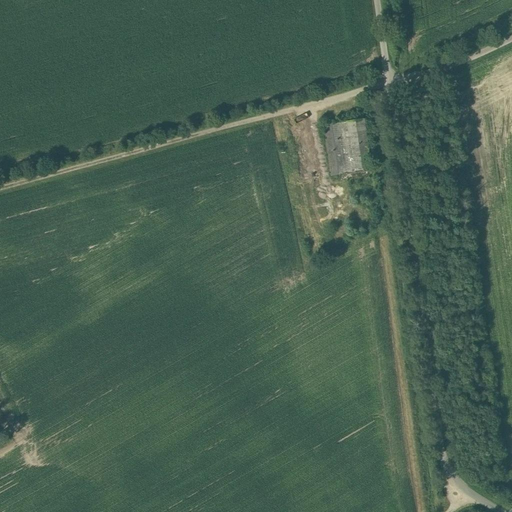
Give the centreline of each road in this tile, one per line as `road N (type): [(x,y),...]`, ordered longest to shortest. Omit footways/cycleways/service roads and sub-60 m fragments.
road 1 (unclassified): [(386,80),(441,447),(458,483),(504,511)]
road 2 (track): [(386,80),(0,186)]
road 3 (unclassified): [(511,33),(386,80)]
